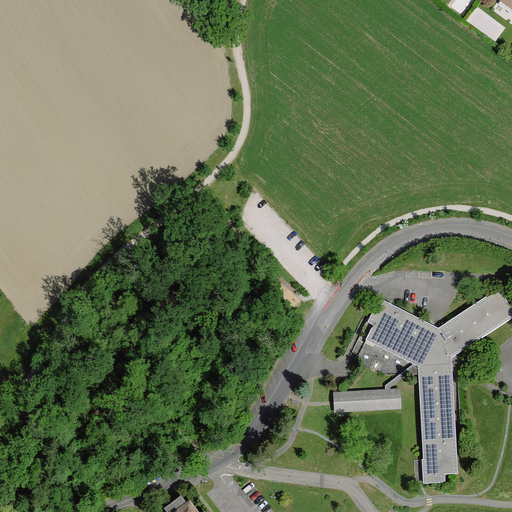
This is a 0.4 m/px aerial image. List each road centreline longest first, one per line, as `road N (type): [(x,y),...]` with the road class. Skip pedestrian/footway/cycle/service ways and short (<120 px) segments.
road 1 (unclassified): [(338,302),(249,438),(214,463),(93,511)]
road 2 (track): [(195,191),(96,276),(0,407)]
road 3 (unclassified): [(338,302),(376,258),(415,235),(466,228),(511,242)]
road 4 (track): [(238,46),(242,135),(195,191)]
